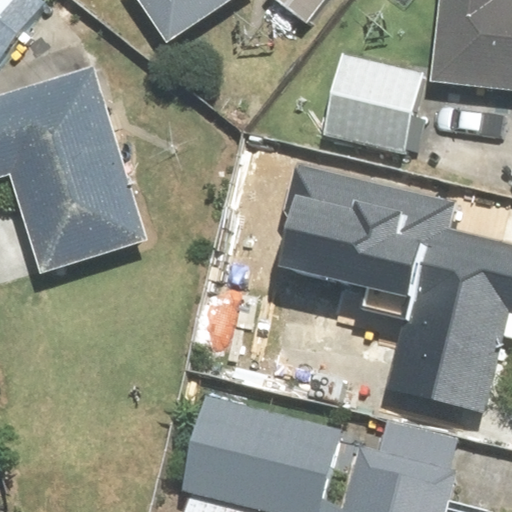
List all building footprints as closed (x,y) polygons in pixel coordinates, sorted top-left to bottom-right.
[(58,5),(52,0),(0,0),(0,75),(4,78),(58,5)] [(349,0),(277,0),(275,2),(319,37),(349,0)] [(511,0),(454,0),(445,87),(511,94),(511,0)] [(437,75),(349,58),(333,139),(421,156),(437,75)] [(114,70),(0,104),(0,187),(28,179),(58,278),(167,245),(114,70)] [(417,306),(395,399),(504,424),(511,388),(511,241),(442,225),(447,203),(300,169),(276,274),(417,306)] [(181,487),(274,511),(319,511),(342,431),(207,394),(181,487)] [(376,450),(360,511),(464,511),(475,475),(376,450)]
